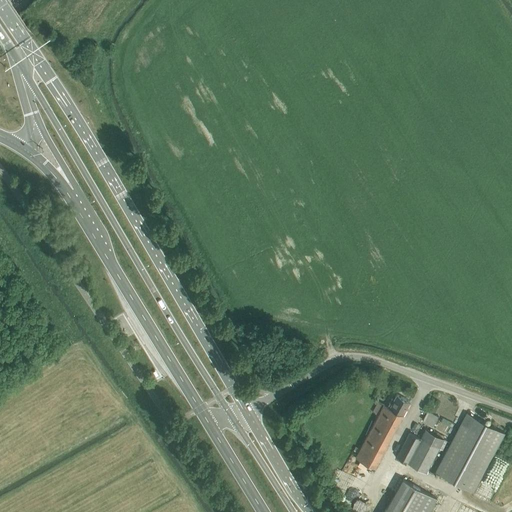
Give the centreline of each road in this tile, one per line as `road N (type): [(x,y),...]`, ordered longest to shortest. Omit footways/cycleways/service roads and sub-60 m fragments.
road 1 (primary): [(248,411),(0,6)]
road 2 (primary): [(0,34),(233,420)]
road 3 (unclassified): [(248,411),(325,363),(353,356),(511,409)]
